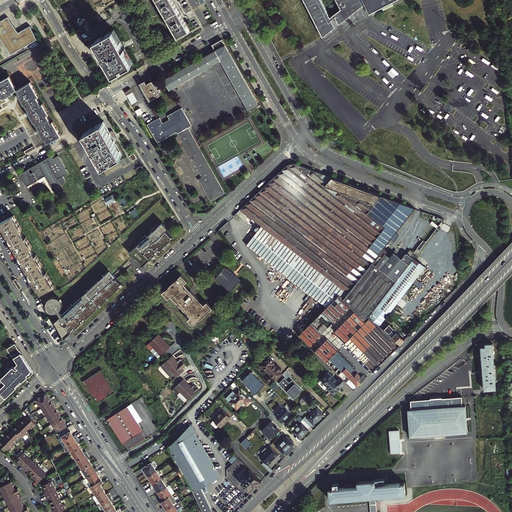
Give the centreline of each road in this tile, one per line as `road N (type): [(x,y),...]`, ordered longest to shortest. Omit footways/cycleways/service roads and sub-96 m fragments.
road 1 (primary): [(511,253),(257,500)]
road 2 (primary): [(478,240),(475,275),(257,500)]
road 3 (primary): [(268,510),(511,261)]
road 4 (primary): [(268,510),(477,334),(505,332)]
road 5 (residential): [(200,234),(58,364)]
road 6 (tertiary): [(148,511),(58,364)]
road 7 (residential): [(200,234),(105,95)]
road 8 (tertiary): [(48,374),(143,511)]
road 9 (residential): [(231,23),(105,95)]
road 10 (tertiary): [(231,23),(299,142)]
road 11 (residential): [(105,95),(75,116),(65,138),(0,176)]
road 12 (tertiary): [(309,134),(243,16)]
road 13 (residential): [(291,149),(200,234)]
